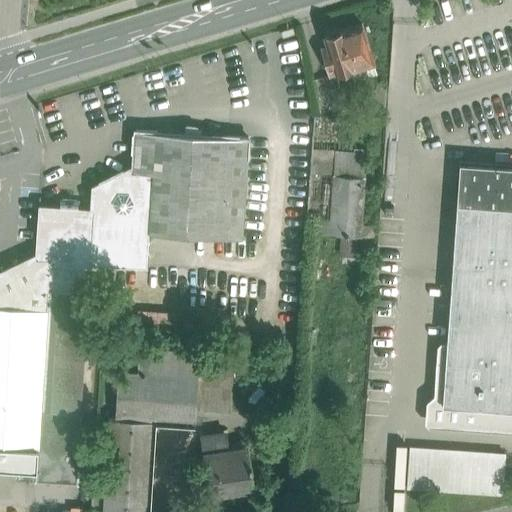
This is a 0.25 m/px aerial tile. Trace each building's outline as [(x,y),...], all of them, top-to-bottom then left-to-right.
[(328,31),(327,34),(325,35),(329,49),(323,51),(330,74),(336,73),(370,62),(373,61),(362,23),(342,30),(338,28),(335,28),(331,29),(328,31)] [(370,62),(336,73),(339,82),(358,76),(358,77),(373,73),(370,62)] [(386,86),(365,88),(368,113),(385,111),(386,86)] [(317,115),(312,173),(334,174),(365,176),(366,152),(350,151),(352,117),(317,115)] [(248,137),(135,130),(133,170),(130,170),(95,187),(93,211),(94,211),(90,261),(90,262),(146,266),(149,232),(149,231),(242,238),(248,137)] [(511,164),(459,161),(446,341),(511,346),(511,164)] [(321,218),(330,218),(334,174),(312,173),(309,217),(321,218)] [(365,176),(334,174),(330,218),(330,222),(362,224),(362,223),(365,176)] [(93,211),(42,208),(39,258),(49,259),(90,261),(94,211),(93,211)] [(375,224),(362,223),(362,224),(330,222),(330,218),(321,218),(320,233),(374,236),(375,224)] [(28,260),(0,273),(0,305),(46,308),(47,288),(49,259),(39,258),(29,263),(28,260)] [(90,261),(49,259),(47,288),(88,291),(88,290),(90,262),(90,261)] [(40,408),(37,448),(78,450),(85,330),(91,330),(92,312),(87,311),(88,291),(47,288),(46,308),(0,305),(0,405),(5,406),(40,408)] [(511,346),(446,341),(445,361),(436,361),(435,372),(444,372),(442,403),(463,404),(511,408),(511,346)] [(437,345),(436,361),(445,361),(446,341),(441,341),(437,345)] [(171,349),(139,347),(137,371),(118,369),(115,417),(154,420),(195,423),(195,422),(201,422),(202,413),(202,411),(196,410),(199,360),(199,350),(180,349),(181,343),(172,343),(171,349)] [(234,362),(199,360),(196,410),(202,411),(202,413),(230,415),(234,362)] [(428,422),(462,424),(463,404),(442,403),(444,372),(435,372),(434,393),(430,400),(428,422)] [(511,408),(463,404),(462,424),(511,427),(511,408)] [(5,406),(1,466),(36,468),(37,448),(40,408),(5,406)] [(148,511),(154,420),(115,417),(115,418),(108,417),(105,473),(102,511),(148,511)] [(218,436),(226,484),(253,480),(248,444),(228,447),(227,435),(218,436)] [(226,484),(218,436),(201,439),(206,477),(203,477),(206,496),(227,493),(226,484)] [(504,453),(410,446),(407,487),(502,493),(504,453)] [(78,450),(37,448),(36,468),(35,478),(76,481),(78,450)] [(102,511),(105,473),(93,472),(90,511),(102,511)]
